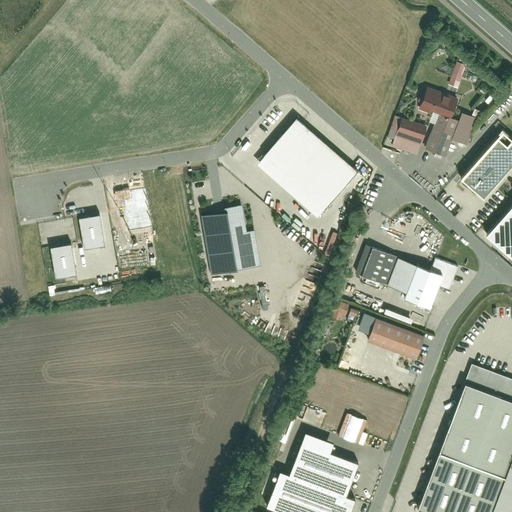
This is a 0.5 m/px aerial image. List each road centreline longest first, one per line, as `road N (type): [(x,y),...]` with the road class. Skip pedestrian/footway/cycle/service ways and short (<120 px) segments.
road 1 (residential): [(498,265),(281,79)]
road 2 (unclassified): [(281,79),(219,150),(38,188)]
road 3 (residential): [(498,265),(450,317),(374,511)]
road 4 (track): [(286,367),(231,511)]
